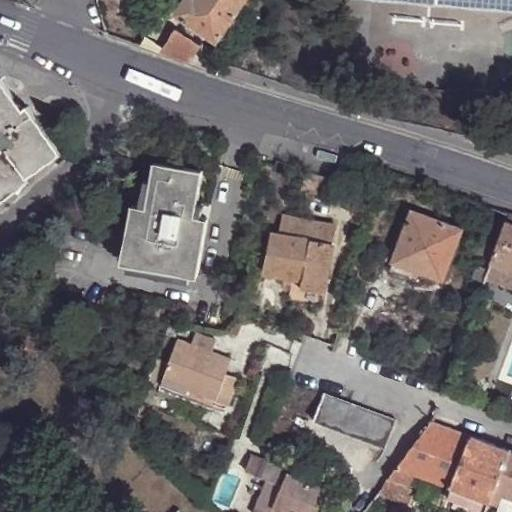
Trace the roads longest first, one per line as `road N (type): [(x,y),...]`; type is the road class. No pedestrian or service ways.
road 1 (tertiary): [(252,109),(511,191)]
road 2 (residential): [(252,109),(201,313)]
road 3 (tertiary): [(62,47),(252,109)]
road 4 (residential): [(511,433),(325,364)]
